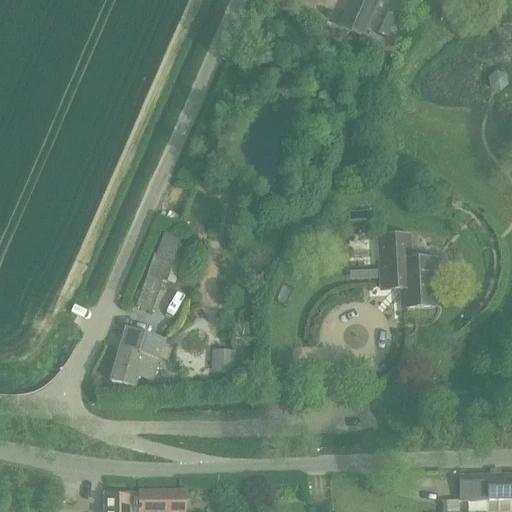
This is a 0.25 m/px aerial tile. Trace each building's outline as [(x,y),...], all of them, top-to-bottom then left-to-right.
[(351,0),(339,27),(360,37),(377,0),(351,0)] [(152,313),(162,283),(174,287),(183,260),(175,258),(182,237),(164,231),(156,255),(154,254),(147,277),(146,276),(136,308),(152,313)] [(411,236),(377,238),(380,292),(400,291),(401,311),(408,311),(438,309),(438,292),(439,292),(437,259),(412,260),(411,236)] [(378,272),(357,273),(357,281),(378,280),(378,272)] [(111,382),(134,389),(137,379),(152,383),(164,343),(126,331),(111,382)] [(222,352),(221,374),(234,375),(235,353),(222,352)] [(511,475),(460,477),(461,502),(487,502),(511,501),(511,475)] [(106,511),(183,511),(184,494),(142,494),(142,498),(134,498),(134,496),(106,496),(106,511)] [(458,511),(458,502),(441,502),(441,511),(458,511)]
